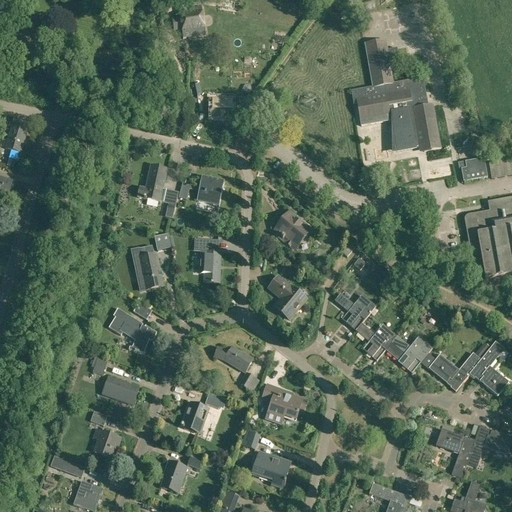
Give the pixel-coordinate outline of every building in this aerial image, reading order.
[(174,14),(178,40),(205,36),(204,30),(205,30),(203,13),(202,9),(174,14)] [(271,49),(282,51),(283,42),(286,43),(287,33),(275,31),(274,40),(272,39),(271,49)] [(390,122),(391,155),(416,151),(415,149),(422,148),(423,153),(441,149),(433,106),(428,107),(423,79),(409,81),(393,84),(389,61),(399,59),(397,49),(383,52),(381,42),(364,45),(372,88),(354,91),(360,127),(390,122)] [(212,119),(231,120),(231,100),(212,100),(212,119)] [(6,149),(20,154),(28,128),(13,124),(6,149)] [(460,163),(463,183),(487,178),(484,159),(460,163)] [(138,197),(176,206),(179,193),(163,190),(167,170),(151,166),(146,189),(141,188),(138,197)] [(420,186),(428,184),(426,176),(418,178),(420,186)] [(0,193),(8,196),(13,182),(0,178),(0,193)] [(202,178),(200,188),(199,192),(197,202),(218,207),(224,183),(202,178)] [(190,186),(182,184),(178,199),(186,201),(190,186)] [(486,280),(486,281),(496,279),(495,279),(503,277),(503,278),(511,276),(511,198),(489,202),(491,212),(469,216),(468,216),(467,216),(466,217),(465,218),(464,219),(464,220),(470,252),(470,253),(471,254),(472,255),(473,255),(474,255),(480,254),(485,280),(486,280)] [(275,233),(295,250),(311,231),(290,214),(275,233)] [(154,238),(157,249),(170,246),(168,235),(154,238)] [(342,254),(347,259),(355,249),(349,245),(342,254)] [(141,267),(146,291),(163,287),(155,248),(142,251),(145,266),(141,267)] [(203,283),(219,284),(221,253),(205,253),(203,283)] [(274,308),(290,321),(306,301),(279,279),(270,290),(281,300),(274,308)] [(348,325),(357,332),(364,324),(377,309),(362,297),(355,306),(342,295),(336,302),(354,317),(348,325)] [(133,313),(146,321),(152,312),(139,304),(133,313)] [(129,351),(144,355),(149,341),(153,342),(157,333),(118,310),(113,317),(115,319),(109,329),(121,337),(122,334),(135,342),(132,348),(129,348),(129,351)] [(444,324),(449,328),(455,321),(450,317),(444,324)] [(393,345),(399,337),(385,325),(377,335),(364,324),(357,332),(375,347),(369,354),(379,362),(387,353),(388,352),(392,346),(393,345)] [(412,347),(399,337),(393,345),(392,346),(388,352),(387,353),(414,375),(434,350),(419,338),(412,347)] [(475,355),(481,360),(490,348),(488,346),(484,343),(475,355)] [(476,380),(499,398),(510,384),(491,369),(505,351),(496,344),(482,362),(471,377),(476,381),(476,380)] [(224,363),(245,375),(246,374),(253,361),(245,357),(232,350),(229,354),(217,350),(214,359),(224,362),(224,363)] [(457,394),(471,377),(482,362),(474,355),(460,372),(441,357),(430,371),(454,390),(453,391),(457,394)] [(90,373),(102,377),(108,361),(98,357),(98,359),(95,358),(91,368),(92,368),(90,373)] [(246,374),(245,375),(239,386),(252,394),(259,382),(246,374)] [(102,395),(133,406),(139,389),(108,378),(102,395)] [(266,422),(275,425),(279,416),(296,422),(300,411),(304,413),(308,402),(293,396),(294,395),(266,385),(260,401),(272,405),(266,422)] [(205,405),(218,410),(220,405),(224,406),(226,401),(222,400),(222,399),(209,395),(205,405)] [(181,429),(199,435),(208,411),(190,404),(181,429)] [(91,423),(104,428),(107,418),(94,413),(91,423)] [(476,443),(468,466),(477,470),(484,449),(508,457),(511,445),(511,439),(486,431),(487,430),(481,428),(476,443)] [(94,454),(111,460),(114,452),(116,453),(121,440),(96,431),(94,439),(99,441),(94,454)] [(463,481),(468,466),(476,443),(470,441),(443,432),(437,448),(460,456),(453,477),(463,481)] [(241,447),(255,452),(260,437),(246,433),(241,447)] [(220,455),(226,465),(235,459),(229,450),(220,455)] [(272,486),(283,490),(290,469),(286,467),(287,463),(260,453),(253,473),(274,481),(272,486)] [(187,466),(199,471),(202,462),(200,461),(202,458),(192,454),(190,458),(187,466)] [(61,469),(80,476),(84,467),(65,460),(61,469)] [(161,488),(178,495),(187,469),(168,462),(165,472),(167,472),(161,488)] [(74,505),(92,511),(95,511),(103,490),(82,483),(74,505)] [(451,511),(484,511),(486,508),(474,504),(480,487),(472,484),(464,506),(455,502),(451,511)] [(387,511),(406,511),(409,506),(410,506),(412,500),(374,486),(370,496),(391,503),(387,511)] [(218,511),(233,511),(239,497),(225,492),(218,511)] [(492,496),(491,501),(506,505),(507,500),(492,496)]
